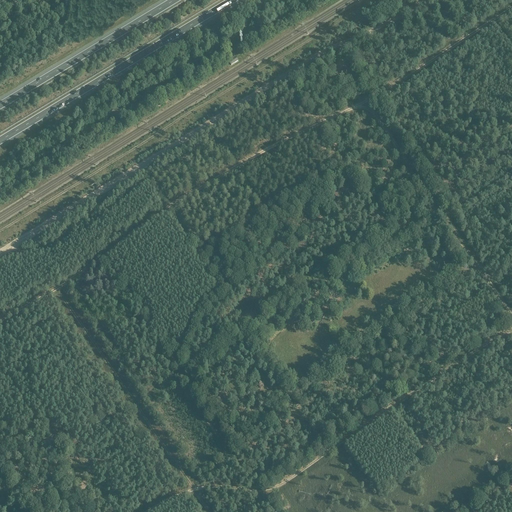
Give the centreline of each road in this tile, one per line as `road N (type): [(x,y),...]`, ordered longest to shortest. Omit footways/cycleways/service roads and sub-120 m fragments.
road 1 (track): [(0,231),(373,0)]
road 2 (motorway): [(0,141),(234,0)]
road 3 (motorway): [(174,0),(0,105)]
